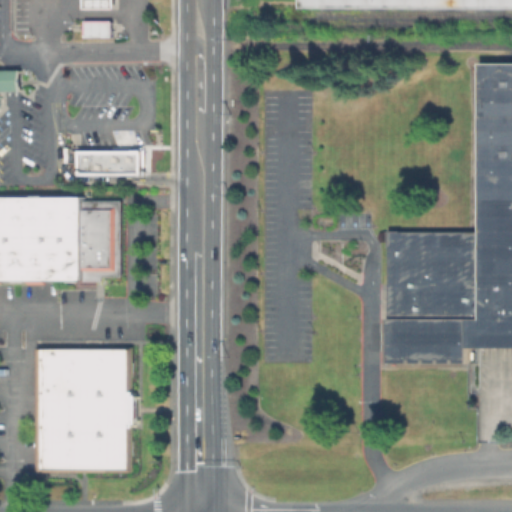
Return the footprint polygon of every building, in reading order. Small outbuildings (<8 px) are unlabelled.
[(114,0),(114,8),(83,8),(83,0),(114,0)] [(511,0),(303,0),(303,8),(511,8),(511,0)] [(111,20),(111,35),(83,35),(83,20),(111,20)] [(511,62),(511,349),(474,349),(473,365),(394,364),(395,230),(483,231),(484,62),(511,62)] [(0,69),(21,69),(21,90),(0,90),(0,69)] [(143,149),(143,174),(78,174),(79,149),(143,149)] [(87,200),(87,280),(0,280),(0,197),(87,197),(87,200)] [(87,280),(87,200),(125,200),(125,276),(105,276),(105,280),(87,280)] [(130,349),(130,469),(42,469),(42,348),(130,349)]
